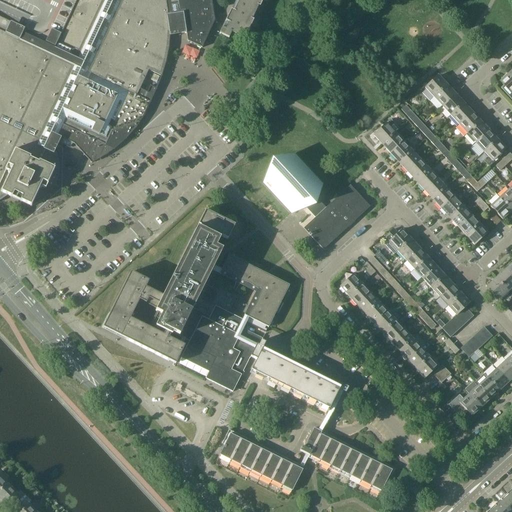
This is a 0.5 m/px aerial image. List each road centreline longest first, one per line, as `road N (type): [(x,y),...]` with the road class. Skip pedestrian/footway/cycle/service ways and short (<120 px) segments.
road 1 (unclassified): [(31,233),(180,105),(221,151),(205,165)]
road 2 (residential): [(308,284),(304,329),(435,475)]
road 3 (residential): [(466,448),(326,301),(320,283)]
road 4 (tertiary): [(213,511),(73,361)]
road 5 (residential): [(205,165),(308,284)]
road 6 (residential): [(511,134),(466,85),(511,45)]
road 7 (tertiary): [(73,361),(0,263)]
